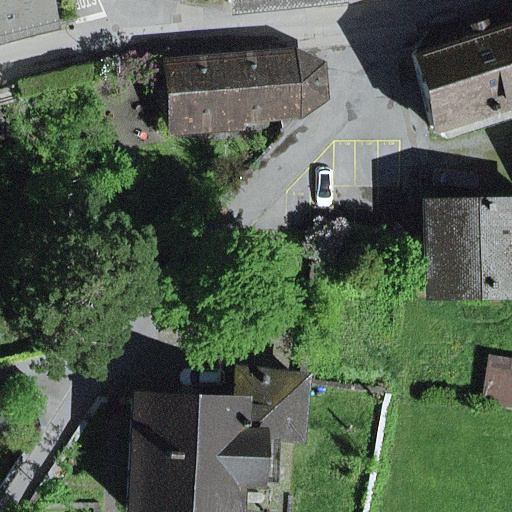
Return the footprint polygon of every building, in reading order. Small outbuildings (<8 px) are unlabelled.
[(0,0),(0,36),(68,19),(63,0),(0,0)] [(441,132),(511,109),(511,9),(426,39),(412,56),(431,128),(441,132)] [(319,98),(317,67),(292,55),(274,56),(278,116),(296,114),(319,98)] [(239,125),(239,119),(278,116),(274,56),(163,65),(168,131),(239,125)] [(84,195),(98,253),(127,246),(112,188),(84,195)] [(511,202),(427,201),(428,293),(511,292),(511,202)] [(511,355),(491,353),(487,395),(511,396),(511,355)] [(277,439),(295,440),(299,378),(234,370),(232,404),(132,399),(126,511),(156,511),(231,511),(232,483),(275,485),(277,439)]
